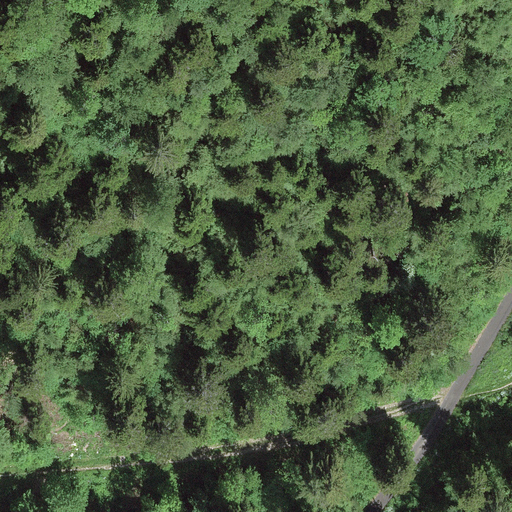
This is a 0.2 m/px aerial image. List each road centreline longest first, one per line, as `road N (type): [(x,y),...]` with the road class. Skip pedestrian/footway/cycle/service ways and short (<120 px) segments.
road 1 (track): [(0,470),(286,440),(511,381)]
road 2 (unclassified): [(511,294),(456,396),(374,511)]
